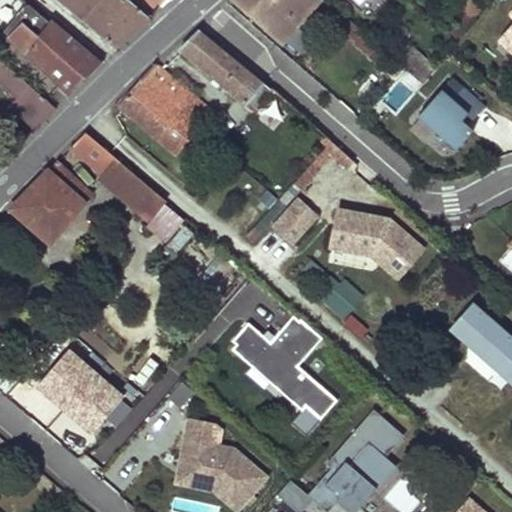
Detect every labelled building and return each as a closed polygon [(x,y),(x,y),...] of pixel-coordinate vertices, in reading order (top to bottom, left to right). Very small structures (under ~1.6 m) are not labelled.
[(120,0),(58,0),(116,49),(150,19),(127,0),(122,0),(122,1),(120,0)] [(231,0),(281,45),(311,11),(321,0),(231,0)] [(6,33),(26,53),(25,53),(71,95),(102,63),(51,19),(49,22),(38,13),(28,5),(6,33)] [(511,11),(511,13),(511,14),(511,26),(501,39),(511,48),(511,11)] [(456,38),(472,19),(465,13),(449,32),(456,38)] [(343,30),(357,42),(364,33),(351,21),(343,30)] [(233,58),(200,30),(180,50),(254,112),(273,91),(271,89),(266,84),(263,82),(233,58)] [(357,42),(354,45),(376,64),(386,52),(364,33),(357,42)] [(400,64),(423,84),(437,69),(436,68),(414,49),(400,64)] [(0,84),(17,99),(9,107),(35,130),(57,109),(0,58),(0,84)] [(119,106),(179,155),(198,131),(197,130),(212,111),(161,69),(156,64),(140,80),(119,106)] [(442,90),(419,116),(457,150),(474,131),(463,121),(469,114),(474,119),(485,106),(464,87),(453,99),(442,90)] [(72,148),(105,176),(107,177),(120,162),(86,133),(72,148)] [(327,138),(323,142),(329,147),(333,142),(327,138)] [(332,155),(349,170),(355,162),(351,158),(339,148),(338,147),(332,155)] [(11,209),(51,244),(93,195),(57,162),(11,209)] [(107,177),(105,176),(102,179),(119,193),(135,175),(120,162),(107,177)] [(361,188),(371,176),(355,162),(349,170),(350,178),(361,188)] [(137,177),(135,175),(119,193),(149,219),(165,200),(137,177)] [(299,199),(275,227),(293,243),(318,215),(299,199)] [(167,219),(179,230),(187,219),(175,209),(167,219)] [(424,249),(390,219),(339,209),(331,247),(372,256),(398,279),(424,249)] [(253,241),(260,234),(254,228),(247,235),(253,241)] [(320,295),(343,316),(362,295),(339,275),(320,295)] [(454,325),(501,366),(511,352),(511,338),(472,304),(454,325)] [(323,338),(301,319),(276,347),(247,322),(231,340),(235,344),(243,350),(240,354),(252,364),(255,361),(305,405),(320,418),(336,399),(298,366),(323,338)] [(450,329),(497,370),(501,366),(454,325),(450,329)] [(231,349),(301,409),(305,405),(255,361),(252,364),(240,354),(243,350),(235,344),(231,349)] [(41,383),(69,408),(97,376),(66,349),(41,383)] [(511,352),(501,366),(497,370),(511,382),(511,352)] [(97,376),(80,396),(123,431),(140,412),(97,376)] [(196,390),(182,377),(166,395),(180,407),(196,390)] [(48,424),(62,409),(43,392),(29,407),(48,424)] [(401,432),(374,410),(331,459),(341,468),(337,473),(326,486),(341,499),(352,509),(391,464),(385,459),(394,448),(391,444),(401,432)] [(188,420),(185,435),(210,440),(213,424),(188,420)] [(267,477),(234,449),(227,449),(228,447),(216,445),(217,441),(210,440),(185,435),(179,468),(196,471),(195,481),(217,485),(242,506),(245,502),(252,494),(267,477)] [(331,459),(327,464),(332,469),(337,473),(341,468),(331,459)] [(196,471),(179,468),(176,484),(214,490),(238,511),(242,506),(217,485),(195,481),(196,471)] [(308,496),(314,500),(326,486),(337,473),(332,469),(308,496)] [(291,480),(277,495),(296,511),(302,511),(313,501),(314,500),(308,496),(291,480)] [(329,511),(341,499),(326,486),(314,500),(313,501),(325,511),(329,511)] [(257,498),(252,494),(245,502),(250,506),(257,498)] [(484,511),(468,498),(456,511),(484,511)]
